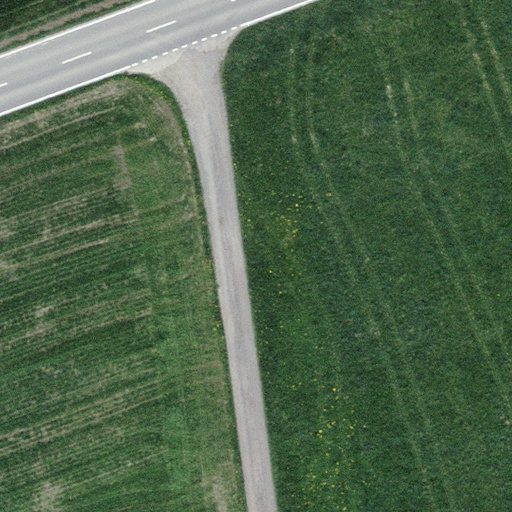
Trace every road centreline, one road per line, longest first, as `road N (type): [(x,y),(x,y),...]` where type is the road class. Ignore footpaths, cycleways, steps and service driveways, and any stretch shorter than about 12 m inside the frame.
road 1 (track): [(267,511),(200,0)]
road 2 (tertiary): [(0,86),(236,0)]
